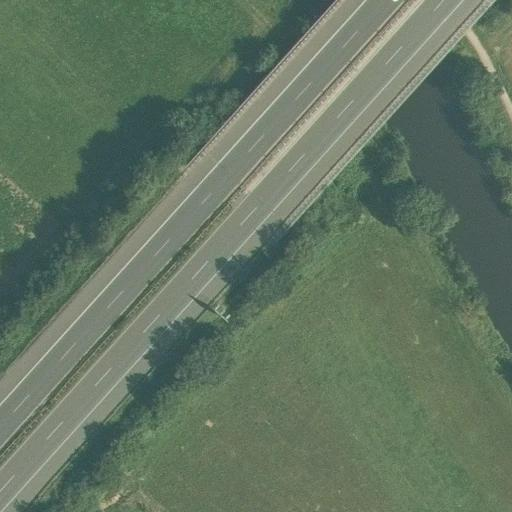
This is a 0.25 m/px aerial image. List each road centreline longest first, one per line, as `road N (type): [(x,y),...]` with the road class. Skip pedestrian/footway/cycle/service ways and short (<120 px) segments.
road 1 (motorway): [(0,489),(441,0)]
road 2 (motorway): [(383,0),(0,425)]
road 3 (track): [(446,0),(482,45),(511,103)]
